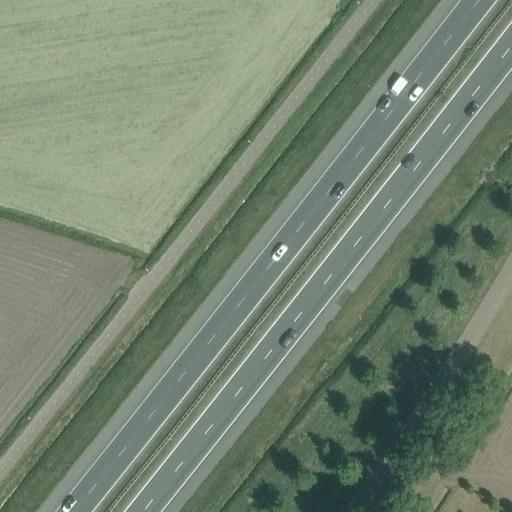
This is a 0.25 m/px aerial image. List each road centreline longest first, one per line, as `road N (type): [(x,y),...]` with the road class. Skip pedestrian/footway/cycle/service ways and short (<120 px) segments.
road 1 (motorway): [(474,0),(69,511)]
road 2 (motorway): [(144,511),(511,52)]
road 3 (unclassified): [(362,511),(511,282)]
